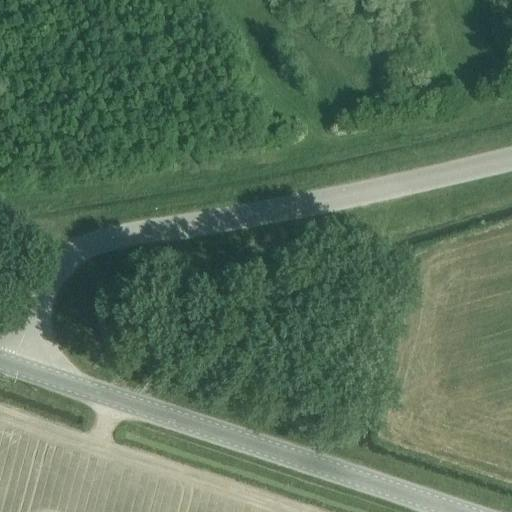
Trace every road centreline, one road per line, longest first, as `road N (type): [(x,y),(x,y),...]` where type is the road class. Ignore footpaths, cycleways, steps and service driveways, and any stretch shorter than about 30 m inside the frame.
road 1 (unclassified): [(9,366),(56,265),(88,246),(317,204),(511,156)]
road 2 (tertiary): [(455,511),(9,366)]
